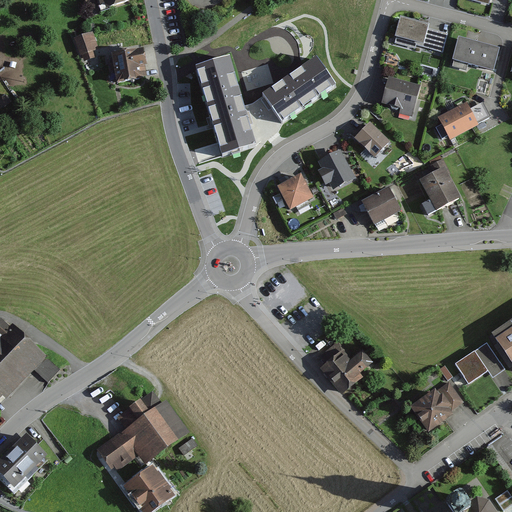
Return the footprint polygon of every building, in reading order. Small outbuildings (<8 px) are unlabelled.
[(135,4),(134,0),(101,0),(105,12),(135,4)] [(443,33),(402,21),(395,44),(436,55),(443,33)] [(92,35),(76,41),(86,68),(101,63),(92,35)] [(500,51),(459,40),(453,64),(494,75),(500,51)] [(141,53),(112,59),(117,86),(146,81),(141,53)] [(249,120),(229,55),(196,65),(222,153),(256,143),(249,120)] [(317,55),(263,93),(269,101),(282,121),(336,83),(317,55)] [(421,90),(389,82),(382,109),(414,117),(421,90)] [(466,106),(439,121),(451,142),(490,121),(483,108),(471,114),(466,106)] [(370,127),(356,141),(376,160),(390,146),(370,127)] [(343,152),(320,163),(334,192),(357,181),(343,152)] [(434,176),(422,182),(432,203),(424,207),(428,215),(460,199),(442,163),(431,168),(434,176)] [(302,177),(280,189),(292,213),(314,201),(302,177)] [(388,190),(362,205),(376,228),(401,214),(388,190)] [(0,399),(1,398),(7,403),(34,373),(50,388),(62,374),(1,319),(0,319),(0,399)] [(511,325),(492,339),(511,367),(511,325)] [(337,346),(320,360),(347,392),(373,370),(361,356),(352,364),(337,346)] [(487,347),(456,367),(470,387),(489,374),(493,380),(505,372),(487,347)] [(447,382),(412,409),(430,432),(464,405),(447,382)] [(150,397),(132,409),(143,425),(102,453),(116,473),(138,458),(144,466),(189,435),(167,403),(158,409),(150,397)] [(48,457),(26,436),(0,462),(0,478),(14,492),(48,457)] [(193,440),(179,449),(184,456),(197,446),(193,440)] [(155,467),(130,485),(149,511),(150,511),(175,495),(155,467)] [(511,495),(509,491),(496,499),(504,511),(511,506),(511,495)] [(445,511),(493,511),(486,502),(475,500),(466,506),(459,496),(442,508),(445,511)]
